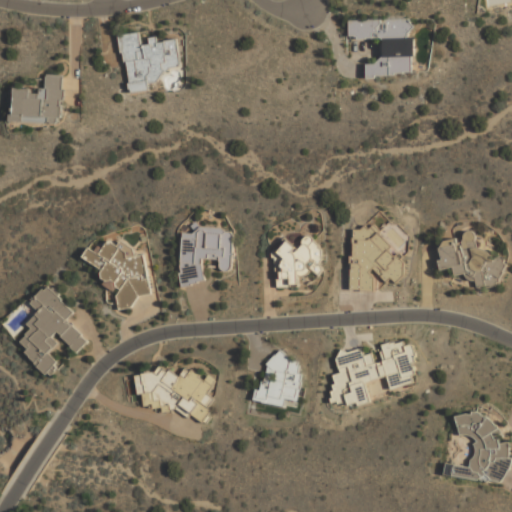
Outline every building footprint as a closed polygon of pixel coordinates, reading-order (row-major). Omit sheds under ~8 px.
[(367,76),(416,74),(414,17),(349,20),(350,39),(382,38),(383,63),(366,63),(367,76)] [(182,71),(177,39),(157,42),(157,40),(142,43),(140,32),(121,36),(131,92),(149,89),(147,77),(182,71)] [(64,75),(47,74),(46,88),(14,88),(14,121),(63,123),(64,75)] [(183,232),(182,283),(205,284),(205,260),(220,260),(220,270),(234,270),(234,228),(197,227),(197,232),(183,232)] [(504,283),(503,252),(478,252),(478,231),(465,231),(465,239),(440,240),(441,268),(454,268),(454,275),(467,274),(468,284),(504,283)] [(153,297),(144,254),(137,256),(134,241),(86,251),(90,268),(102,265),(106,282),(116,280),(121,304),(153,297)] [(278,286),(299,286),(299,267),(312,267),(312,243),(277,244),(278,286)] [(46,374),(59,363),(50,352),(60,344),(56,339),(61,334),(77,352),(89,342),(69,318),(75,313),(51,284),(31,300),(41,311),(28,322),(34,330),(20,342),(46,374)] [(418,385),(416,345),(405,345),(405,342),(383,343),(384,361),(376,361),(376,354),(364,354),(364,349),(339,350),(340,373),(334,374),(335,405),(371,403),(370,380),(390,379),(391,386),(418,385)] [(257,402),(285,407),(287,399),(297,401),(305,359),(274,353),(272,369),(274,369),(272,379),(261,377),(257,402)] [(144,372),(135,392),(146,396),(145,397),(205,423),(215,398),(209,395),(217,379),(208,375),(207,377),(186,368),(182,376),(160,366),(156,377),(144,372)] [(505,484),(511,448),(511,442),(499,441),(503,421),(461,412),(457,432),(479,437),(473,467),(456,464),(454,474),(505,484)]
